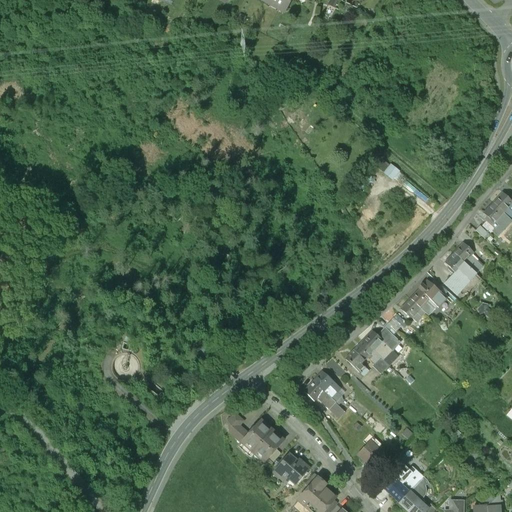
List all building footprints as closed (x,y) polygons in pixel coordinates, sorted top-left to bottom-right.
[(511,203),(502,194),(493,204),(511,221),(511,203)] [(511,221),(493,204),(483,214),(489,219),(486,221),(492,226),(499,219),(502,221),(499,225),(505,230),(511,222),(511,221)] [(482,268),(470,257),(473,253),(463,244),(454,254),(476,274),(482,268)] [(476,274),(454,254),(445,263),(455,273),(458,270),(470,281),(476,274)] [(455,273),(445,284),(457,295),(470,281),(458,270),(455,273)] [(447,299),(428,281),(420,289),(430,299),(429,300),(438,308),(447,299)] [(430,299),(420,289),(410,299),(421,309),(424,312),(428,316),(434,310),(427,303),(429,300),(430,299)] [(421,309),(410,299),(401,309),(412,319),(421,309)] [(424,312),(420,317),(424,321),(428,316),(424,312)] [(397,332),(389,324),(378,337),(393,351),(400,344),(393,337),(397,332)] [(378,337),(373,332),(363,342),(374,352),(384,361),(393,351),(378,337)] [(363,342),(354,352),(364,362),(374,352),(363,342)] [(348,358),(363,371),(368,365),(364,362),(354,352),(348,358)] [(374,352),(367,359),(374,365),(373,367),(381,376),(389,367),(384,361),(374,352)] [(332,383),(322,374),(313,384),(328,397),(331,400),(335,395),(337,393),(329,387),(332,383)] [(328,397),(313,384),(304,394),(314,404),(318,400),(322,403),(328,397)] [(335,395),(331,400),(336,404),(340,399),(335,395)] [(331,400),(328,397),(322,403),(330,411),(336,404),(331,400)] [(239,419),(235,415),(228,423),(230,435),(239,443),(247,435),(239,427),(242,425),(237,421),(239,419)] [(262,422),(241,445),(252,455),(273,432),(262,422)] [(273,432),(252,455),(262,464),(268,461),(276,452),(284,443),(273,432)] [(385,455),(371,442),(357,457),(371,470),(385,455)] [(268,461),(262,464),(267,468),(272,466),(281,456),(276,452),(268,461)] [(297,463),(289,456),(275,472),(287,482),(290,478),(298,485),(310,470),(299,461),(297,463)] [(401,471),(397,475),(396,475),(393,478),(400,485),(407,477),(406,476),(401,471)] [(420,480),(410,471),(406,476),(407,477),(412,482),(405,489),(409,493),(419,481),(420,480)] [(313,476),(305,486),(310,490),(318,480),(313,476)] [(400,485),(393,478),(383,489),(399,503),(409,493),(405,489),(400,485)] [(318,480),(310,490),(299,504),(308,511),(325,511),(332,504),(336,500),(324,490),(326,487),(318,480)] [(399,503),(399,504),(407,511),(426,511),(428,511),(427,509),(419,502),(424,496),(425,488),(422,483),(419,481),(409,493),(399,503)] [(495,491),(491,497),(489,497),(486,505),(480,504),(480,511),(486,511),(486,509),(499,495),(500,494),(495,491)] [(499,495),(486,509),(500,508),(499,495)] [(453,503),(452,511),(461,511),(462,503),(453,503)]
